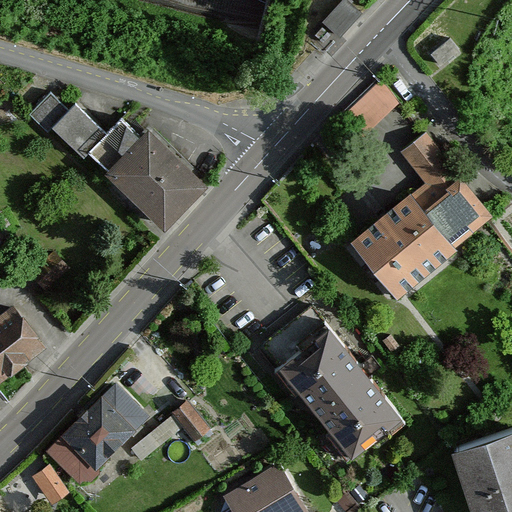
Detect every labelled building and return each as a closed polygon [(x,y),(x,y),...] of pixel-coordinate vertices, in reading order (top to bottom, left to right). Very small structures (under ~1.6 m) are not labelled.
[(361,12),(347,0),(342,0),(324,20),(340,35),(361,12)] [(456,51),(447,39),(430,53),(440,64),(456,51)] [(374,122),(404,96),(384,73),(354,99),(374,122)] [(89,152),(165,225),(205,184),(149,130),(143,136),(121,115),(106,131),(75,101),(51,126),(84,158),(89,152)] [(415,196),(452,242),(487,212),(424,133),(405,148),(431,183),(415,196)] [(410,196),(357,239),(397,288),(451,244),(450,243),(452,242),(415,196),(412,199),(410,196)] [(67,266),(53,251),(31,271),(45,286),(67,266)] [(400,413),(313,304),(265,342),(352,451),(400,413)] [(0,383),(43,347),(13,308),(0,317),(0,383)] [(115,385),(51,448),(80,477),(82,475),(90,475),(96,470),(96,461),(144,414),(115,385)] [(189,402),(148,434),(157,445),(183,424),(193,436),(208,425),(189,402)] [(511,511),(511,426),(455,445),(477,511),(511,511)] [(277,465),(229,494),(237,508),(230,511),(288,511),(301,504),(277,465)] [(65,487),(51,467),(38,476),(52,496),(65,487)] [(356,501),(348,491),(339,499),(346,508),(356,501)]
